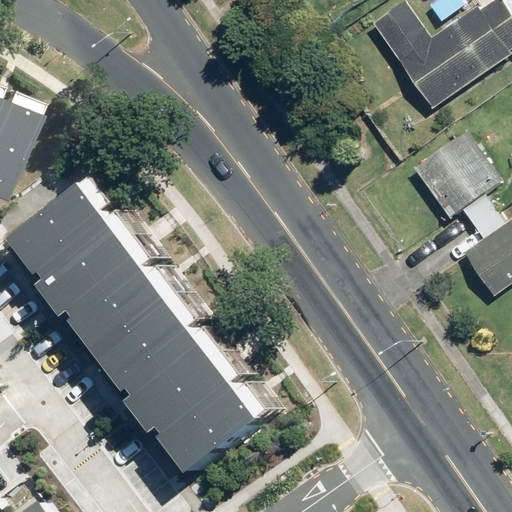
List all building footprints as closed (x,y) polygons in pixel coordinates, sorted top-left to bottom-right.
[(413,61),(408,64),(438,104),(441,102),(446,108),(511,60),(511,0),(508,0),(500,6),(495,0),(478,0),(472,5),(468,0),(451,0),(440,8),(454,27),(443,35),(417,0),(411,5),(407,0),(392,0),(389,2),(397,12),(384,21),(413,61)] [(0,172),(28,100),(0,89),(0,172)] [(511,182),(476,132),(427,167),(464,219),(473,213),(491,238),(473,251),(506,297),(511,293),(511,220),(494,196),(511,182)] [(113,171),(30,234),(61,275),(43,288),(69,323),(87,309),(150,392),(133,405),(158,438),(175,425),(208,467),(290,405),(269,378),(260,384),(254,376),(262,369),(227,322),(219,328),(213,320),(220,314),(180,261),(171,268),(165,260),(174,253),(138,206),(129,213),(123,205),(133,197),(113,171)] [(0,511),(2,511),(47,481),(0,415),(0,511)] [(66,511),(53,494),(28,511),(66,511)]
